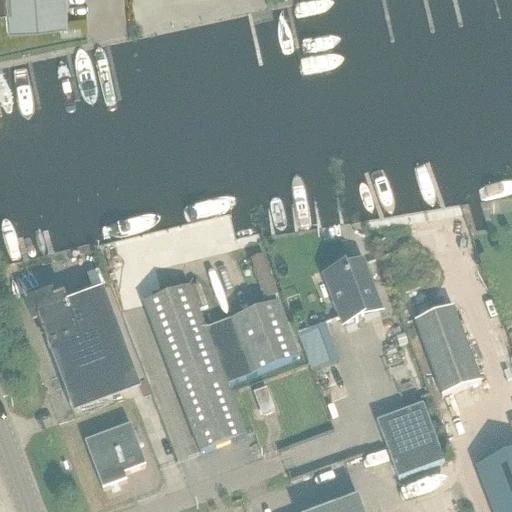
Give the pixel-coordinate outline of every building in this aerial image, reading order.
[(69,23),(67,0),(0,0),(0,9),(7,9),(9,28),(69,23)] [(267,256),(253,260),(264,300),(278,296),(267,256)] [(343,272),(343,273),(338,275),(338,274),(336,275),(338,279),(327,284),(344,328),(355,324),(355,325),(357,324),(354,318),(360,316),(361,319),(362,318),(362,317),(378,311),(361,266),(345,272),(345,271),(343,272)] [(205,333),(189,290),(143,307),(200,457),(246,440),(227,390),(298,363),(277,306),(205,333)] [(64,298),(32,310),(68,406),(136,381),(103,294),(67,307),(64,298)] [(441,401),(480,387),(452,311),(414,325),(441,401)] [(328,324),(301,333),(314,371),(341,362),(328,324)] [(404,337),(396,339),(399,348),(407,345),(404,337)] [(262,419),(274,414),(266,392),(254,397),(262,419)] [(398,483),(444,465),(423,408),(377,425),(398,483)] [(103,493),(127,484),(124,478),(146,470),(131,429),(85,446),(103,493)] [(511,511),(511,458),(477,472),(492,511),(511,511)] [(362,511),(358,502),(330,511),(362,511)]
